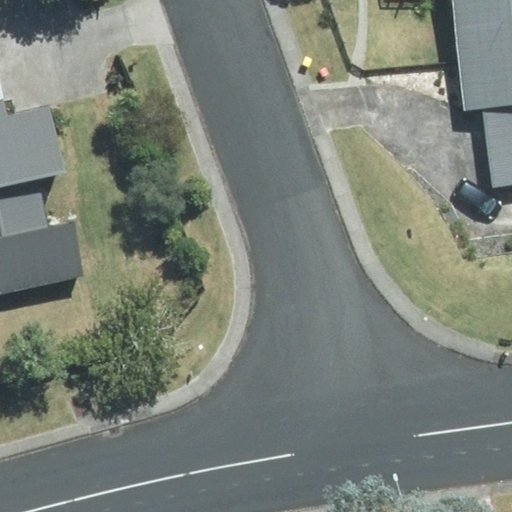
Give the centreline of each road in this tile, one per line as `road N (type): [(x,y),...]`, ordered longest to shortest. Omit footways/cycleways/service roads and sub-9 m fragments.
road 1 (residential): [(205,0),(361,434)]
road 2 (tertiary): [(361,434),(31,511)]
road 3 (tertiary): [(511,420),(361,434)]
